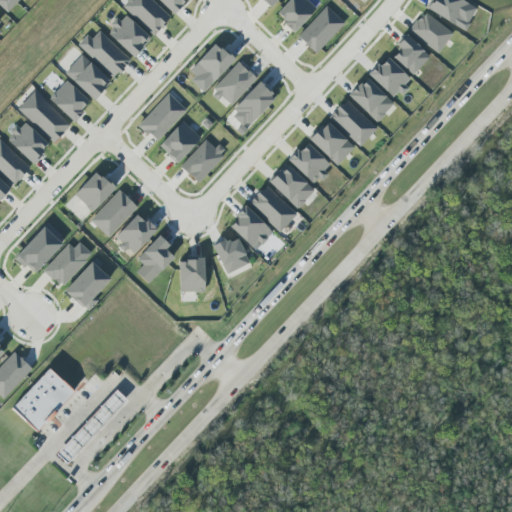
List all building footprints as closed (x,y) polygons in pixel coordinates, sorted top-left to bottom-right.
[(0,0),(12,0),(15,2),(6,12),(0,6),(0,0)] [(127,0),(150,0),(169,17),(151,36),(121,7),(127,0)] [(184,0),(172,14),(157,0),(184,0)] [(260,0),(276,0),(269,8),(260,0)] [(276,13),(288,0),(306,0),(315,8),(292,33),(282,24),(285,21),(276,13)] [(461,0),(476,8),(467,23),(469,24),(465,31),(426,9),(430,0),(461,0)] [(297,37),(325,6),(344,23),(315,54),(297,37)] [(425,13),(451,33),(436,53),(407,30),(416,20),(417,21),(421,15),(423,16),(425,13)] [(125,16),(150,39),(133,57),(108,34),(114,28),(109,24),(115,17),(120,21),(125,16)] [(98,31),(129,60),(112,78),(76,45),(85,35),(90,39),(98,31)] [(392,58),(400,49),(395,45),(404,35),(429,56),(412,75),(392,58)] [(189,70),(213,44),(218,49),(220,48),(233,60),(203,93),(190,80),(195,75),(189,70)] [(63,73),(81,55),(108,81),(102,86),(104,88),(92,101),(63,73)] [(392,97),(367,74),(376,64),(379,67),(387,58),(409,79),(403,85),(407,89),(401,95),(397,92),(392,97)] [(213,89),(237,63),(255,79),(231,106),(221,96),(217,101),(212,96),(216,92),(213,89)] [(366,79),(392,104),(375,122),(347,96),(359,83),(361,85),(366,79)] [(48,99),(65,81),(87,101),(79,109),(82,112),(72,122),(48,99)] [(233,110),(258,82),(274,97),(249,125),(246,122),(242,127),(245,130),(240,135),(235,130),(240,125),(232,117),(236,112),(233,110)] [(33,91),(69,125),(53,142),(17,109),(33,91)] [(185,110),(156,141),(148,134),(146,136),(137,127),(167,94),(185,110)] [(346,101),(376,129),(359,147),(327,118),(340,105),(341,106),(346,101)] [(6,140),(12,134),(9,131),(15,125),(18,128),(23,122),(47,145),(40,152),(42,154),(32,165),(6,140)] [(177,163),(159,146),(181,122),(199,139),(177,163)] [(327,123),(353,147),(336,165),(308,139),(320,126),(322,129),(327,123)] [(0,140),(29,168),(12,186),(0,175),(0,140)] [(179,166),(204,140),(214,149),(218,145),(223,150),(219,154),(222,156),(197,183),(179,166)] [(307,144),(328,165),(322,171),(326,175),(320,181),(316,177),(311,182),(287,160),(296,150),(299,153),(307,144)] [(296,209),(267,183),(279,169),(281,171),(286,166),(313,190),(296,209)] [(73,195),(94,173),(100,178),(101,176),(114,188),(91,212),(73,195)] [(0,181),(8,189),(0,198),(0,181)] [(265,187),(295,215),(280,231),(248,202),(259,191),(261,192),(265,187)] [(90,221),(118,191),(136,207),(109,238),(90,221)] [(229,228),(237,219),(235,216),(244,206),(272,232),(255,251),(229,228)] [(115,237),(135,215),(143,223),(146,220),(156,229),(133,254),(127,248),(123,252),(117,247),(121,242),(115,237)] [(42,227),(61,244),(35,273),(16,256),(42,227)] [(136,260),(158,236),(168,245),(164,250),(172,257),(155,277),(136,260)] [(236,239),(248,263),(225,274),(211,246),(223,240),(224,242),(228,240),(229,242),(236,239)] [(42,271),(67,244),(72,249),(78,243),(91,255),(60,288),(42,271)] [(87,312),(64,290),(95,257),(102,264),(97,269),(109,280),(92,297),(97,301),(87,312)] [(179,292),(178,262),(184,262),(184,260),(191,260),(190,258),(202,258),(203,291),(179,292)] [(0,397),(0,365),(13,352),(30,369),(2,399),(0,397)] [(11,409),(47,369),(72,392),(36,432),(11,409)] [(55,454),(115,391),(125,400),(66,464),(55,454)]
